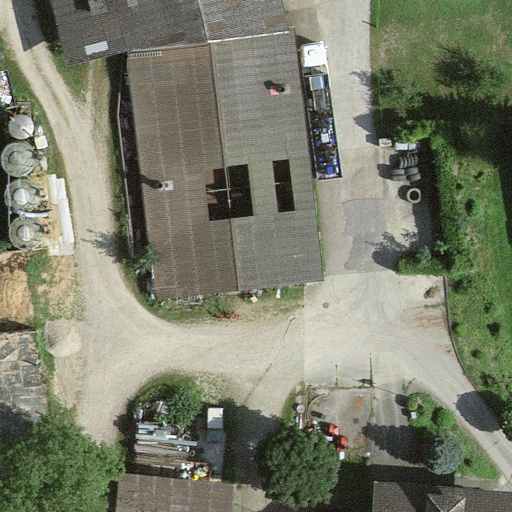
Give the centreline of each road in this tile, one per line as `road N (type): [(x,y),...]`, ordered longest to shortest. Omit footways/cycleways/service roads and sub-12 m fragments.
road 1 (unknown): [(37,0),(94,207),(105,319),(237,326),(381,292)]
road 2 (track): [(351,0),(381,292),(511,462)]
